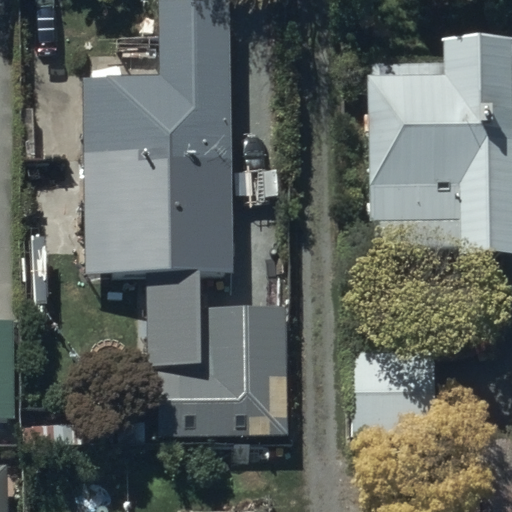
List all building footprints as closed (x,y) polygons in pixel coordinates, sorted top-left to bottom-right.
[(229,304),(221,29),(149,30),(150,102),(74,103),(74,183),(97,183),(101,257),(153,257),(154,305),(229,304)] [(511,283),(511,68),(443,67),(444,85),(370,86),(371,284),(457,283),(475,293),(502,292),(511,283)] [(270,444),(270,336),(185,336),(185,386),(152,387),(149,466),(237,467),(237,444),(270,444)] [(432,380),(344,380),(344,462),(432,463),(432,380)] [(511,511),(511,470),(461,470),(461,511),(511,511)]
